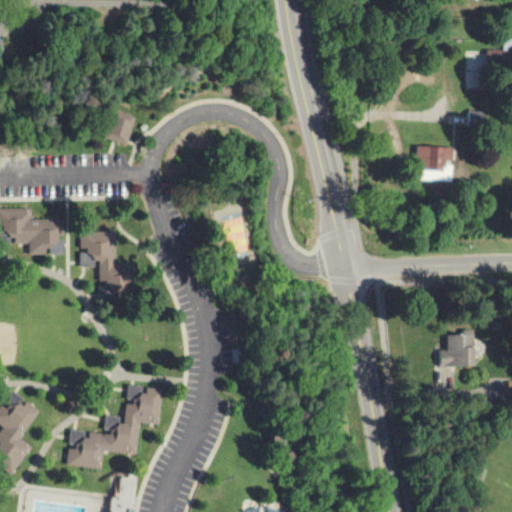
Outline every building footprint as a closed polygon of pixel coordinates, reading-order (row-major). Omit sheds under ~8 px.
[(485,48),(485,65),(511,66),(511,49),(485,48)] [(108,110),(98,137),(112,142),(121,145),(123,141),(131,118),(108,110)] [(483,127),(483,112),(466,112),(466,127),(483,127)] [(452,148),(417,146),(416,180),(450,181),(451,163),(452,148)] [(62,218),(25,219),(25,208),(0,208),(0,225),(2,225),(2,237),(12,237),(12,244),(27,243),(27,255),(46,254),(62,254),(62,237),(62,218)] [(113,232),(78,232),(78,250),(78,267),(96,267),(96,282),(105,282),(104,295),(129,295),(130,264),(113,264),(113,232)] [(473,366),(471,329),(460,330),(460,335),(444,335),(444,349),(436,350),(437,367),(473,366)] [(134,454),(137,422),(157,424),(160,388),(143,386),(126,385),(124,402),(123,402),(121,417),(103,415),(101,433),(85,431),(85,432),(69,430),(67,446),(64,465),(98,468),(100,450),(134,454)] [(37,410),(22,401),(23,399),(11,392),(1,407),(0,406),(0,426),(1,426),(0,427),(0,452),(4,455),(0,460),(0,468),(11,475),(29,446),(19,439),(37,410)] [(134,511),(135,505),(133,505),(136,475),(127,474),(127,478),(120,477),(117,498),(112,497),(112,501),(110,511),(134,511)]
